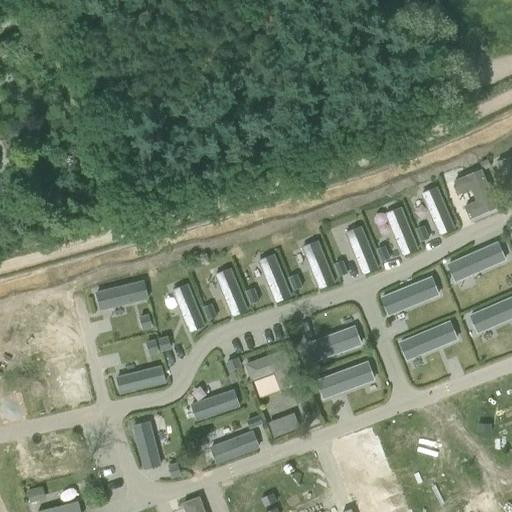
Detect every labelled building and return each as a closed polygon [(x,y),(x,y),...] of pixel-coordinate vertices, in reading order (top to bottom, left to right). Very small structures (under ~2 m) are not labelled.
[(511,154),(497,161),(511,196),(511,154)] [(487,160),(479,163),(482,170),(490,168),(487,160)] [(469,220),(497,209),(482,170),(453,182),(459,195),(472,190),(477,202),(464,207),(469,220)] [(436,184),(420,191),(438,236),(455,229),(436,184)] [(399,202),(383,210),(401,254),(418,247),(399,202)] [(359,221),(343,228),(361,272),(378,265),(359,221)] [(423,227),(415,230),(420,242),(428,239),(423,227)] [(316,235),(299,242),(318,287),(335,279),(316,235)] [(505,261),(497,242),(447,263),(455,282),(505,261)] [(384,247),(376,250),(381,263),(389,259),(384,247)] [(274,249),(257,256),(275,301),(292,293),(274,249)] [(230,263),(213,270),(232,315),(249,308),(230,263)] [(296,275),(288,278),(293,291),(301,288),(296,275)] [(437,296),(429,277),(379,297),(387,316),(437,296)] [(187,279),(170,286),(189,331),(206,324),(187,279)] [(96,293),(101,311),(148,299),(143,282),(96,293)] [(253,289),(245,292),(250,305),(258,302),(253,289)] [(37,335),(80,330),(75,295),(32,301),(37,335)] [(511,317),(511,295),(469,314),(477,333),(511,317)] [(0,349),(33,343),(28,316),(0,320),(0,349)] [(456,339),(448,320),(398,342),(406,360),(456,339)] [(362,344),(355,325),(304,344),(311,363),(362,344)] [(166,337),(158,339),(161,352),(169,350),(166,337)] [(280,393),(297,387),(284,351),(244,365),(250,383),(273,375),(280,393)] [(374,380),(367,361),(316,379),(323,398),(374,380)] [(83,399),(77,363),(47,368),(53,404),(83,399)] [(115,376),(120,394),(167,383),(163,365),(115,376)] [(0,378),(0,419),(18,415),(8,377),(0,378)] [(303,387),(292,390),(297,403),(307,399),(303,387)] [(189,404),(195,421),(241,405),(235,388),(189,404)] [(269,424),(275,438),(302,427),(297,412),(269,424)] [(258,415),(247,419),(250,428),(262,424),(258,415)] [(143,471),(160,466),(149,419),(131,424),(143,471)] [(152,420),(157,445),(166,443),(161,419),(152,420)] [(206,447),(214,464),(258,446),(251,429),(206,447)] [(384,511),(401,511),(374,430),(333,444),(344,474),(366,467),(371,484),(354,490),(360,506),(380,499),(384,511)] [(21,462),(24,479),(80,471),(77,453),(21,462)] [(167,465),(171,478),(179,476),(176,463),(167,465)] [(38,488),(26,491),(29,503),(41,500),(38,488)] [(203,511),(199,497),(181,504),(183,511),(203,511)] [(38,511),(82,511),(82,503),(39,508),(38,511)]
